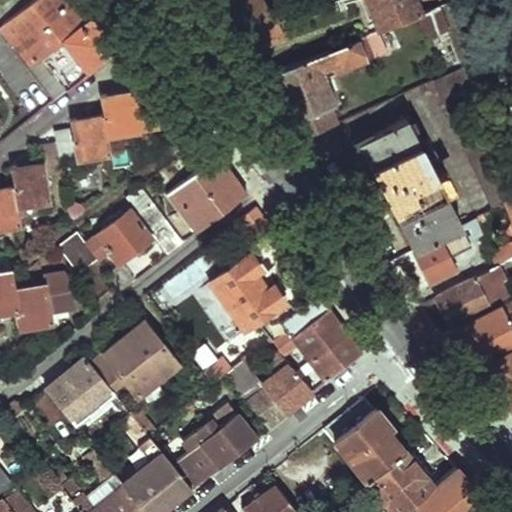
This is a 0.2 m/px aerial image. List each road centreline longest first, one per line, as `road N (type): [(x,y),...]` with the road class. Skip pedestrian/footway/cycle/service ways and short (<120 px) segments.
road 1 (residential): [(282,177),(0,400)]
road 2 (residential): [(407,346),(196,511)]
road 3 (tertiary): [(282,177),(150,0)]
road 4 (tertiary): [(407,346),(282,177)]
road 5 (tertiary): [(511,467),(407,346)]
